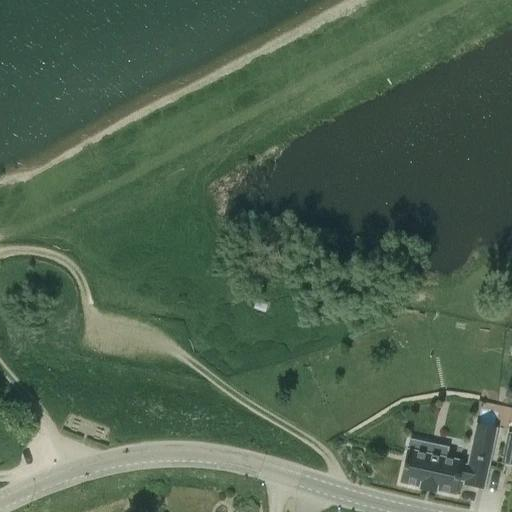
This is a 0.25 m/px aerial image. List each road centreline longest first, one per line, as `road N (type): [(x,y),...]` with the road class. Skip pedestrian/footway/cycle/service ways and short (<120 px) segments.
road 1 (track): [(350,497),(341,464),(168,348),(87,313),(69,267),(36,252),(0,254)]
road 2 (tertiary): [(412,511),(257,468),(174,457),(68,472),(0,503)]
road 3 (track): [(0,366),(40,413),(68,472)]
